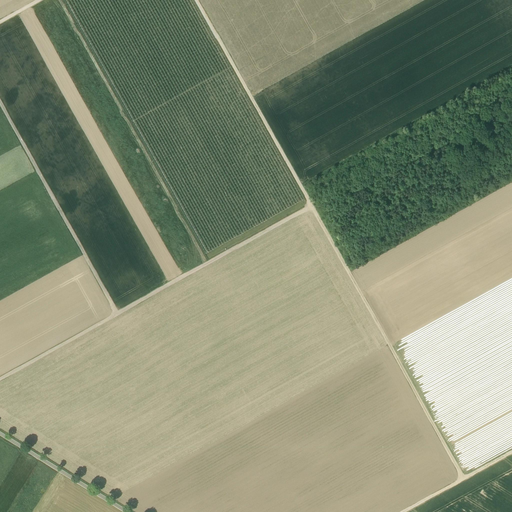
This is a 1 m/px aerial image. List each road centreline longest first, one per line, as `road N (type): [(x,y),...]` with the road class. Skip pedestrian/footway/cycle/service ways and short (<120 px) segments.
road 1 (track): [(463,481),(311,208)]
road 2 (track): [(0,105),(117,315)]
road 3 (track): [(311,208),(195,0)]
road 4 (track): [(117,315),(311,208)]
road 5 (track): [(123,511),(0,435)]
road 6 (track): [(0,380),(117,315)]
road 7 (track): [(407,511),(511,453)]
